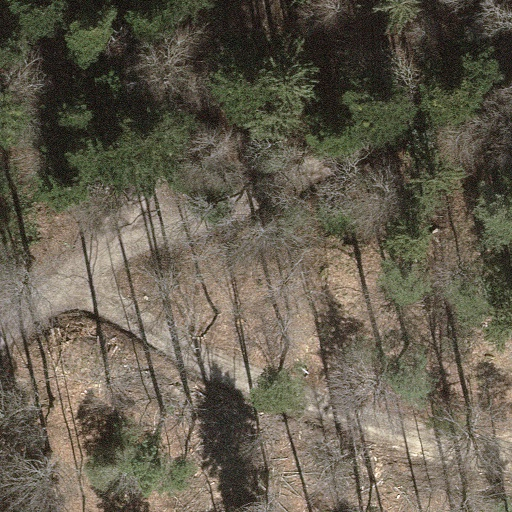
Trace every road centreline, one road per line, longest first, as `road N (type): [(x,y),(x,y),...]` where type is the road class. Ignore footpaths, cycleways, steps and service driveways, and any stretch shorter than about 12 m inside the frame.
road 1 (track): [(511,69),(90,281),(0,342)]
road 2 (track): [(70,294),(351,418),(463,453),(511,455)]
road 3 (track): [(90,281),(251,0)]
